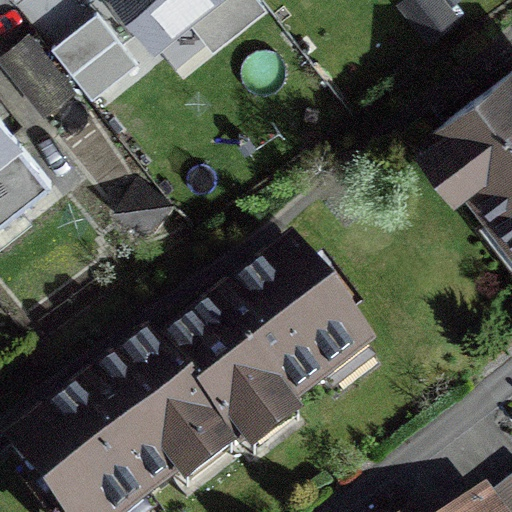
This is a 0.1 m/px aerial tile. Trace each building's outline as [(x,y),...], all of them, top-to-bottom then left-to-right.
[(116,0),(148,40),(198,0),(116,0)] [(68,92),(25,38),(0,58),(0,62),(41,113),(68,92)] [(511,70),(427,136),(511,246),(511,70)] [(0,158),(15,147),(0,128),(0,158)] [(142,237),(169,206),(136,180),(111,211),(142,237)] [(288,250),(159,350),(222,437),(231,449),(363,348),(288,250)] [(56,511),(124,511),(222,437),(159,350),(150,338),(7,448),(56,511)]
